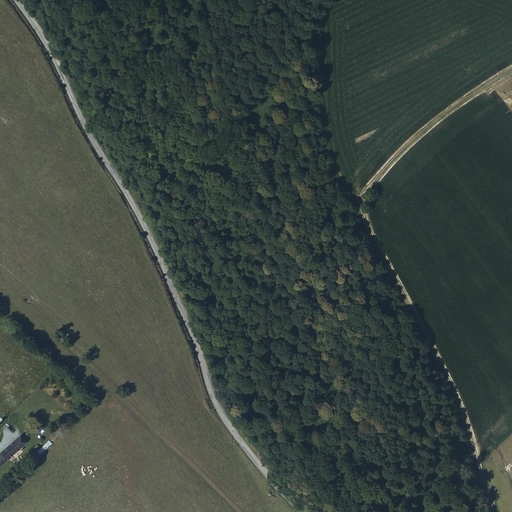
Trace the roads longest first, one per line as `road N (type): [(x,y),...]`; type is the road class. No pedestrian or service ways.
road 1 (unclassified): [(14,0),(151,239),(212,397),(236,438),(302,511)]
road 2 (track): [(495,511),(428,336),(362,217)]
